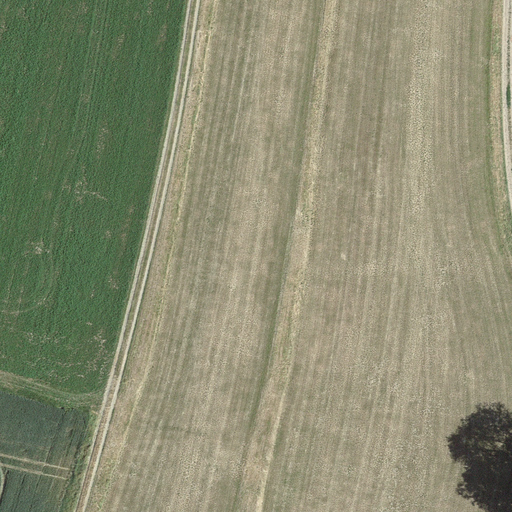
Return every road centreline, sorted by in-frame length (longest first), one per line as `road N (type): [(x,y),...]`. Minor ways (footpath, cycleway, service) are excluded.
road 1 (track): [(80,511),(163,177),(192,0)]
road 2 (track): [(511,141),(509,0)]
